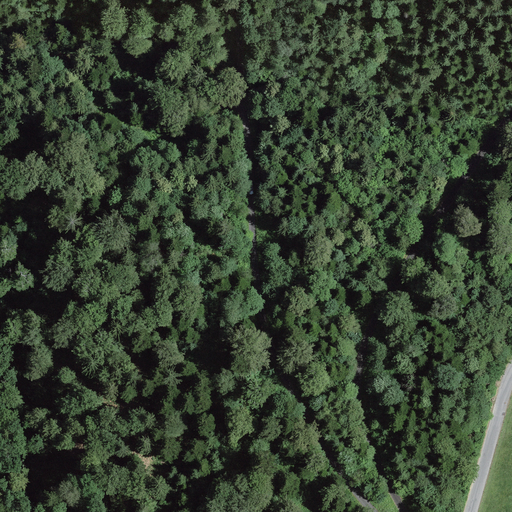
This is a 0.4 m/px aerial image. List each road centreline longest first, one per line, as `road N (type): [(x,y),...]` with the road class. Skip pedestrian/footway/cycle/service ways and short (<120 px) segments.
road 1 (track): [(373,511),(260,358),(235,135),(231,0)]
road 2 (track): [(403,511),(362,424),(357,384),(371,331),(511,115)]
road 3 (unclassified): [(511,376),(469,511)]
